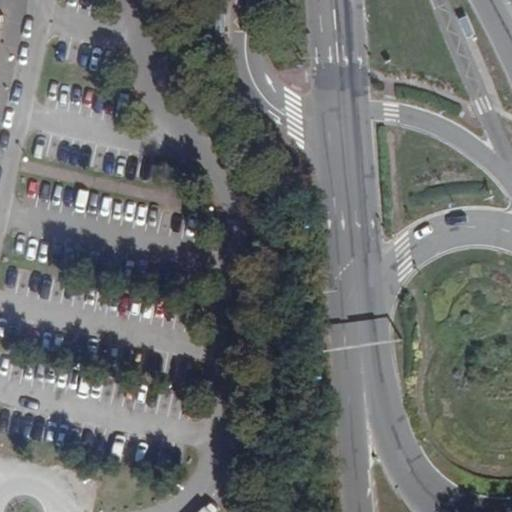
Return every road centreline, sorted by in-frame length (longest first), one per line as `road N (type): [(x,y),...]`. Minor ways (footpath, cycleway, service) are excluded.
road 1 (unclassified): [(132,0),(147,83),(227,181),(243,231),(228,443),(182,511)]
road 2 (unclassified): [(0,230),(42,0)]
road 3 (tertiary): [(511,180),(441,128),(391,113),(333,117)]
road 4 (tertiary): [(333,117),(353,312)]
road 5 (tertiary): [(511,230),(438,231),(403,256),(353,312)]
road 6 (tertiary): [(247,0),(245,52),(264,97),(293,117),(333,117)]
road 7 (tertiary): [(363,393),(401,467),(454,511)]
